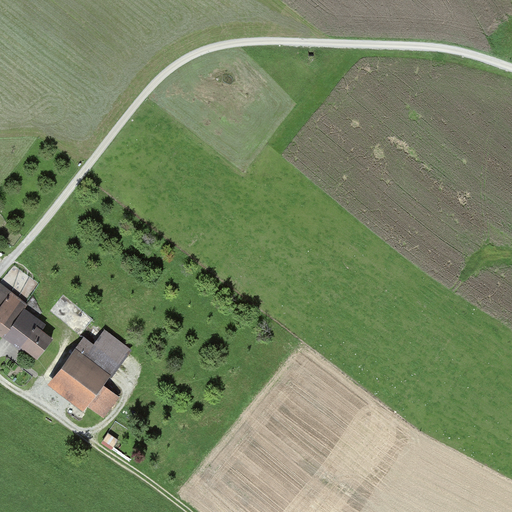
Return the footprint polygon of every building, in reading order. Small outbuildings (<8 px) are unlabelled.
[(28,306),(1,285),(0,286),(0,333),(3,337),(28,306)] [(61,339),(29,313),(10,336),(42,362),(61,339)] [(133,351),(107,330),(93,347),(120,368),(133,351)] [(126,374),(85,340),(48,385),(90,419),(126,374)] [(116,438),(106,433),(100,443),(110,448),(116,438)]
